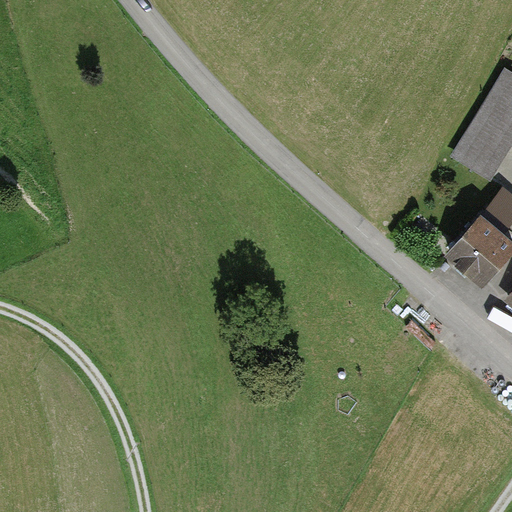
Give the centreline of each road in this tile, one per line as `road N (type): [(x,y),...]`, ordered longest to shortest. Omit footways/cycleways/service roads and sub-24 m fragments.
road 1 (unclassified): [(139,0),(219,98),(511,364)]
road 2 (track): [(0,312),(62,341),(112,399),(138,458),(147,511)]
